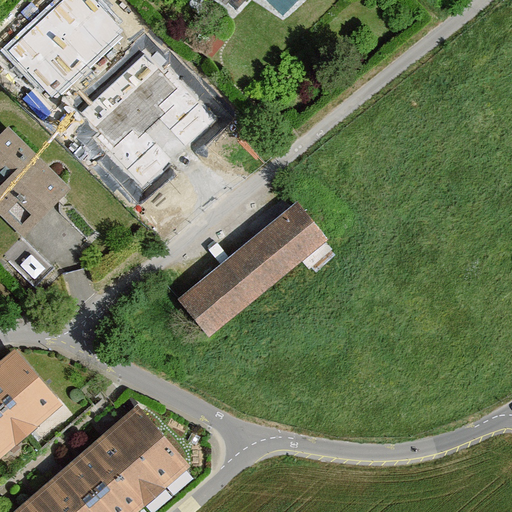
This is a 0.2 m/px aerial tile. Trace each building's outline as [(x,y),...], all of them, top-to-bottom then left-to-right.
[(61,0),(8,50),(55,99),(129,30),(100,0),(61,0)] [(99,138),(146,188),(220,119),(174,69),(99,138)] [(65,190),(8,134),(0,142),(0,177),(6,184),(0,190),(0,209),(23,232),(65,190)] [(326,239),(298,205),(183,299),(211,333),(326,239)] [(55,269),(23,237),(4,256),(35,289),(55,269)] [(18,357),(0,372),(0,448),(55,401),(18,357)] [(119,432),(158,478),(161,481),(185,462),(142,413),(119,432)] [(98,451),(137,496),(158,478),(119,432),(98,451)] [(76,470),(112,511),(125,511),(139,500),(137,496),(98,451),(76,470)] [(112,511),(76,470),(54,488),(74,511),(112,511)] [(74,511),(54,488),(32,507),(36,511),(74,511)]
